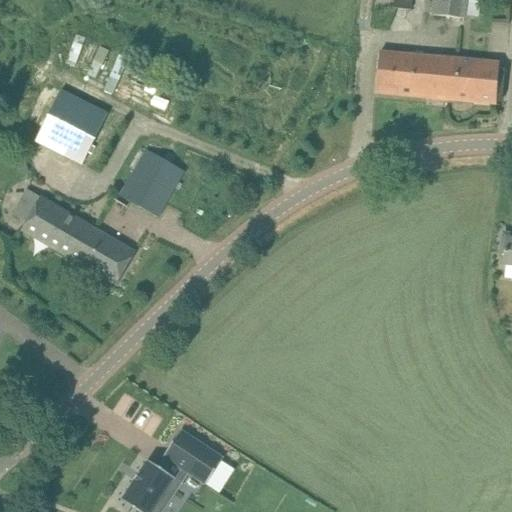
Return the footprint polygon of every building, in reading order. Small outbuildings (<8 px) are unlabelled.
[(395,0),(394,7),(412,10),(412,0),(395,0)] [(434,0),(433,15),(464,18),(466,0),(434,0)] [(500,63),(380,52),(376,94),(497,105),(500,63)] [(57,88),(32,141),(80,163),(105,111),(57,88)] [(119,195),(140,207),(158,217),(183,173),(145,151),(119,195)] [(22,230),(99,275),(116,286),(136,252),(42,197),(22,230)] [(511,235),(504,234),(501,254),(506,255),(504,266),(511,266),(511,235)] [(189,472),(205,484),(223,458),(181,429),(163,454),(168,458),(189,472)] [(138,511),(162,511),(189,472),(168,458),(160,469),(148,461),(122,501),(138,511)]
